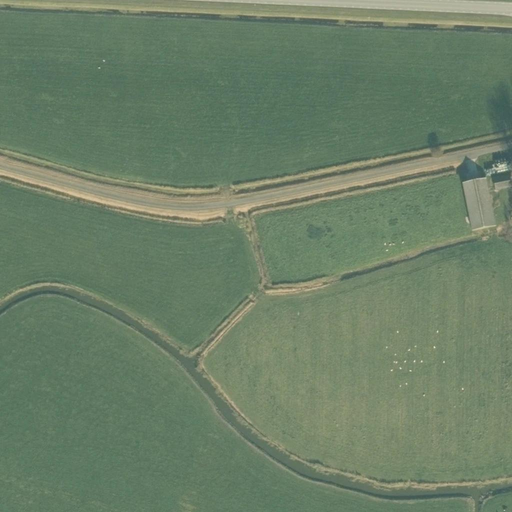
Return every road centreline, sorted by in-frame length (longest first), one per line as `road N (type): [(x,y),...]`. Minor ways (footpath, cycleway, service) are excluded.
road 1 (residential): [(511,145),(213,207),(141,201),(0,165)]
road 2 (primary): [(511,9),(304,0)]
